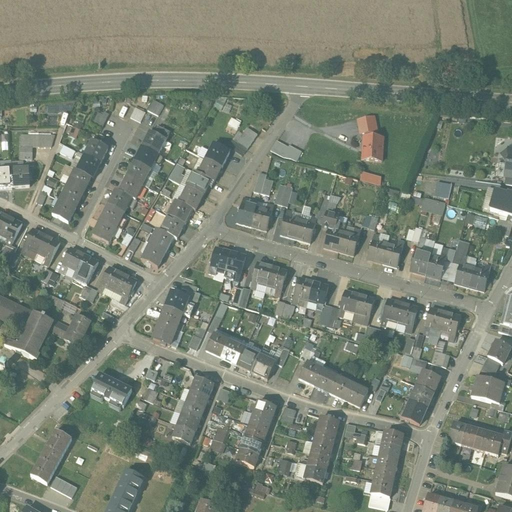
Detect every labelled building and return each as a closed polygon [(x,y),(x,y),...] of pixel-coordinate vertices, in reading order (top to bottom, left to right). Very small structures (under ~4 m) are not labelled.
[(155,100),(148,111),(159,118),(165,107),(155,100)] [(136,110),(131,119),(136,122),(141,112),(136,110)] [(141,112),(136,122),(141,125),(146,115),(141,112)] [(103,130),(110,116),(104,113),(102,116),(97,114),(92,124),(103,130)] [(146,115),(141,125),(146,127),(150,117),(146,115)] [(150,117),(146,127),(150,129),(155,120),(150,117)] [(241,124),(232,118),(228,125),(237,131),(241,124)] [(84,123),(76,119),(68,137),(76,140),(84,123)] [(358,122),(361,135),(376,133),(374,119),(358,122)] [(157,130),(153,138),(165,143),(168,136),(157,130)] [(256,137),(246,130),(243,135),(253,142),(256,137)] [(249,146),(253,142),(243,135),(240,140),(249,146)] [(21,136),(20,161),(32,161),(32,148),(51,149),(51,137),(21,136)] [(153,138),(149,136),(142,150),(157,158),(165,143),(153,138)] [(383,140),(363,139),(362,162),(382,163),(383,140)] [(246,151),(249,146),(240,140),(236,145),(246,151)] [(287,149),(276,143),(270,152),(283,159),(290,160),(296,163),(301,154),(289,148),(287,149)] [(108,152),(92,144),(84,158),(100,167),(108,152)] [(228,154),(212,147),(205,162),(221,169),(228,154)] [(511,147),(501,156),(507,164),(505,178),(507,178),(511,179),(511,147)] [(71,160),(75,154),(64,148),(60,155),(71,160)] [(157,158),(142,150),(134,165),(150,173),(153,166),(157,168),(160,166),(162,162),(161,160),(157,158)] [(100,167),(84,158),(76,173),(90,181),(92,182),(100,167)] [(181,159),(177,166),(181,169),(185,161),(181,159)] [(221,169),(205,162),(200,159),(192,174),(197,177),(210,183),(213,185),(221,169)] [(150,173),(134,165),(127,180),(142,187),(149,191),(157,176),(150,173)] [(181,169),(177,166),(168,181),(177,186),(185,170),(181,169)] [(76,173),(65,167),(61,176),(70,181),(67,188),(83,196),(90,181),(76,173)] [(197,177),(193,175),(185,170),(177,186),(186,190),(202,198),(210,183),(197,177)] [(28,172),(12,173),(12,191),(29,189),(28,172)] [(12,173),(0,173),(0,191),(12,191),(12,173)] [(381,180),(361,174),(361,181),(380,187),(381,180)] [(265,178),(258,176),(253,194),(260,197),(260,196),(265,182),(265,178)] [(142,187),(127,180),(119,195),(131,201),(135,202),(142,187)] [(272,184),(265,182),(260,196),(268,199),(272,184)] [(448,200),(452,186),(437,183),(434,197),(448,200)] [(45,186),(41,193),(46,196),(48,197),(52,190),(45,186)] [(202,198),(186,190),(177,186),(170,200),(179,205),(191,211),(194,213),(202,198)] [(286,189),(279,187),(275,205),(281,207),(286,189)] [(83,196),(67,188),(59,202),(75,211),(83,196)] [(292,191),(286,189),(281,207),(287,208),(292,191)] [(171,194),(163,190),(160,195),(168,200),(171,194)] [(507,194),(496,191),(490,212),(508,217),(511,217),(511,194),(507,193),(507,194)] [(41,193),(40,193),(35,205),(41,207),(46,196),(41,193)] [(119,195),(115,193),(107,208),(123,216),(131,201),(119,195)] [(421,205),(423,194),(415,193),(413,203),(421,205)] [(322,227),(329,229),(330,224),(339,226),(340,224),(336,223),(342,201),(330,198),(329,201),(322,227)] [(425,198),(422,211),(444,216),(447,203),(425,198)] [(316,220),(315,225),(322,227),(329,201),(323,199),(319,212),(318,211),(316,220)] [(179,205),(175,203),(170,200),(162,215),(167,218),(184,226),(191,211),(179,205)] [(243,200),(236,224),(251,228),(256,210),(247,207),(249,202),(243,200)] [(75,211),(59,202),(52,218),(67,225),(75,211)] [(263,212),(256,210),(251,228),(266,232),(273,208),(264,205),(263,212)] [(123,216),(107,208),(100,223),(115,231),(123,216)] [(159,214),(151,210),(147,217),(155,220),(159,214)] [(300,222),(291,219),(292,213),(287,212),(280,236),(295,241),(300,222)] [(371,219),(365,217),(362,229),(368,230),(371,219)] [(184,226),(167,218),(159,234),(172,240),(176,242),(184,226)] [(309,224),(300,222),(295,241),(309,245),(315,225),(316,220),(311,218),(309,224)] [(371,219),(368,230),(375,232),(378,220),(371,219)] [(21,227),(8,220),(0,235),(0,237),(13,244),(21,227)] [(511,224),(506,223),(500,221),(496,235),(509,238),(511,226),(511,224)] [(115,231),(100,223),(92,238),(107,246),(115,231)] [(339,226),(330,224),(329,229),(323,248),(338,253),(343,234),(345,228),(339,226)] [(415,233),(412,243),(418,245),(422,231),(416,230),(415,233)] [(353,237),(343,234),(338,253),(353,257),(360,232),(354,231),(353,237)] [(46,239),(32,232),(23,249),(37,256),(46,239)] [(159,234),(156,232),(148,247),(164,255),(172,240),(159,234)] [(409,232),(406,242),(412,243),(415,233),(409,232)] [(126,249),(132,239),(126,236),(120,246),(126,249)] [(389,240),(374,236),(367,261),(382,265),(387,246),(389,240)] [(60,245),(46,239),(37,256),(51,263),(60,245)] [(138,243),(133,241),(127,251),(132,254),(138,243)] [(396,249),(387,246),(382,265),(397,269),(403,245),(398,243),(396,249)] [(455,254),(448,283),(454,285),(459,266),(461,261),(462,256),(461,256),(464,244),(459,243),(455,254)] [(164,255),(148,247),(140,262),(156,270),(164,255)] [(431,259),(421,256),(423,250),(418,248),(411,273),(425,277),(431,259)] [(230,254),(215,250),(210,268),(225,272),(230,254)] [(84,258),(70,251),(62,268),(75,275),(84,258)] [(14,256),(7,252),(2,263),(8,266),(14,256)] [(455,254),(450,252),(447,264),(445,263),(440,281),(448,283),(455,254)] [(245,258),(230,254),(225,272),(223,278),(232,281),(234,275),(240,276),(245,258)] [(440,261),(431,259),(425,277),(440,281),(445,263),(447,257),(441,255),(440,261)] [(19,258),(14,256),(8,266),(14,269),(19,258)] [(98,264),(84,258),(75,275),(89,282),(98,264)] [(465,268),(459,266),(454,285),(469,290),(474,271),(477,262),(468,259),(465,268)] [(272,269),(257,265),(250,289),(256,291),(257,285),(266,287),(272,269)] [(286,273),(272,269),(266,287),(276,290),(274,296),(280,297),(286,273)] [(122,276),(108,270),(100,287),(113,294),(122,276)] [(489,275),(474,271),(469,290),(484,294),(489,275)] [(52,275),(46,272),(40,282),(46,285),(52,275)] [(57,278),(52,275),(46,285),(52,288),(57,278)] [(136,283),(122,276),(113,294),(127,301),(136,283)] [(313,283),(298,279),(293,298),(299,300),(297,306),(306,308),(308,302),(313,283)] [(328,288),(313,283),(308,302),(306,308),(316,311),(317,305),(323,306),(323,305),(328,288)] [(186,292),(194,294),(196,288),(183,284),(181,288),(187,291),(186,292)] [(243,290),(237,288),(232,304),(238,305),(240,301),(243,290)] [(90,293),(84,290),(80,299),(86,302),(90,293)] [(249,292),(243,290),(240,301),(246,303),(249,292)] [(186,292),(184,299),(188,300),(196,303),(199,295),(194,294),(186,292)] [(359,296),(344,292),(339,310),(339,311),(345,313),(343,319),(352,321),(354,315),(359,296)] [(96,296),(90,293),(86,302),(92,305),(96,296)] [(184,299),(171,293),(165,309),(182,316),(188,318),(192,310),(185,307),(188,300),(184,299)] [(374,301),(359,296),(354,315),(352,321),(362,324),(363,318),(369,320),(374,301)] [(33,314),(0,297),(0,319),(18,330),(13,339),(8,336),(6,340),(6,341),(18,346),(33,316),(32,315),(33,314)] [(511,297),(507,315),(503,314),(500,325),(511,327),(511,297)] [(402,305),(387,301),(380,326),(395,330),(397,324),(402,305)] [(284,305),(279,303),(274,318),(280,320),(281,318),(284,305)] [(221,305),(209,329),(216,332),(227,308),(221,305)] [(291,306),(284,305),(281,318),(287,319),(289,314),(291,314),(293,309),(290,308),(291,306)] [(331,307),(323,305),(323,306),(317,305),(316,311),(320,313),(318,323),(326,326),(331,307)] [(417,310),(402,305),(397,324),(406,326),(404,333),(410,334),(417,310)] [(339,310),(331,307),(326,326),(335,328),(338,317),(343,319),(345,313),(339,311),(339,310)] [(182,316),(165,309),(159,324),(175,331),(182,316)] [(445,314),(430,310),(425,329),(431,330),(429,337),(438,339),(440,333),(445,314)] [(53,324),(33,314),(32,315),(33,316),(18,346),(6,341),(3,347),(36,363),(39,357),(37,356),(48,333),(52,325),(53,325),(53,324)] [(113,319),(103,314),(101,319),(111,324),(113,319)] [(460,319),(445,314),(440,333),(449,336),(447,341),(453,343),(455,337),(460,319)] [(91,324),(75,316),(75,317),(76,317),(68,333),(53,325),(52,325),(48,333),(63,340),(63,341),(78,349),(83,339),(82,339),(89,325),(90,325),(91,324)] [(175,331),(159,324),(153,339),(169,346),(175,331)] [(511,327),(500,325),(499,333),(511,336),(511,327)] [(373,329),(366,327),(362,344),(368,346),(373,329)] [(373,329),(368,346),(376,348),(378,342),(380,332),(373,329)] [(182,333),(175,331),(169,346),(178,349),(184,334),(182,333)] [(388,334),(380,332),(378,342),(381,343),(382,341),(385,342),(388,334)] [(228,343),(213,336),(205,352),(221,359),(228,343)] [(423,338),(417,336),(410,359),(416,361),(423,338)] [(201,340),(194,337),(189,349),(196,351),(201,340)] [(445,344),(437,342),(431,365),(445,370),(449,357),(442,355),(445,344)] [(511,350),(496,342),(484,366),(494,370),(498,364),(502,367),(511,350)] [(243,350),(228,343),(221,359),(236,366),(243,350)] [(353,345),(346,343),(344,352),(351,354),(353,345)] [(359,347),(353,345),(351,354),(357,355),(359,347)] [(259,358),(243,350),(236,366),(251,374),(259,358)] [(309,365),(314,354),(310,352),(310,353),(305,351),(299,362),(304,364),(305,364),(307,364),(309,365)] [(269,356),(261,352),(259,358),(251,374),(267,381),(274,365),(271,364),(275,355),(270,352),(269,356)] [(410,359),(404,357),(402,366),(409,368),(410,365),(424,370),(426,364),(416,361),(410,359)] [(309,365),(307,364),(298,381),(314,388),(321,372),(309,365)] [(6,374),(9,368),(3,365),(0,371),(6,374)] [(494,370),(484,366),(481,373),(494,377),(497,372),(494,370)] [(146,379),(154,383),(158,375),(149,372),(146,379)] [(337,379),(321,372),(314,388),(329,395),(337,379)] [(439,380),(422,373),(416,388),(432,395),(439,380)] [(494,377),(481,373),(477,378),(492,383),(492,384),(501,387),(509,389),(511,383),(494,377)] [(131,393),(100,377),(92,393),(123,409),(131,393)] [(492,383),(477,378),(474,389),(471,389),(469,394),(472,395),(471,400),(491,405),(496,406),(501,387),(492,384),(492,383)] [(352,386),(337,379),(329,395),(344,402),(352,386)] [(213,387),(196,380),(191,392),(208,399),(213,387)] [(379,383),(374,380),(369,391),(374,393),(379,383)] [(379,390),(381,391),(386,393),(387,393),(390,387),(383,383),(379,390)] [(367,393),(352,386),(344,402),(359,410),(367,393)] [(432,395),(416,388),(409,403),(425,411),(432,395)] [(144,401),(153,405),(158,394),(149,390),(144,401)] [(229,394),(221,390),(215,402),(225,405),(229,394)] [(381,391),(375,401),(380,404),(386,393),(381,391)] [(208,399),(191,392),(186,404),(204,411),(208,399)] [(138,401),(135,414),(144,416),(146,402),(138,401)] [(276,410),(258,403),(254,415),(271,422),(276,410)] [(425,411),(409,403),(402,418),(419,426),(425,411)] [(204,411),(186,404),(182,416),(199,423),(204,411)] [(504,408),(496,406),(491,405),(490,410),(502,413),(504,408)] [(296,412),(285,409),(281,422),(292,425),(296,412)] [(271,422),(254,415),(249,427),(267,434),(271,422)] [(199,423),(182,416),(177,427),(195,434),(199,423)] [(156,419),(151,417),(146,429),(151,431),(156,419)] [(125,430),(98,418),(96,423),(122,434),(125,430)] [(339,424),(321,420),(317,432),(335,437),(339,424)] [(466,429),(454,425),(449,443),(461,447),(466,429)] [(195,434),(177,427),(173,440),(190,446),(195,434)] [(267,434),(249,427),(245,439),(263,445),(267,434)] [(478,432),(466,429),(461,447),(473,450),(478,432)] [(139,435),(125,430),(122,434),(136,441),(139,435)] [(224,445),(229,433),(223,431),(222,435),(215,433),(212,441),(224,445)] [(335,437),(317,432),(314,444),(332,449),(335,437)] [(490,436),(478,432),(473,450),(485,454),(490,436)] [(71,442),(56,433),(45,454),(60,463),(71,442)] [(403,438),(385,434),(382,446),(400,450),(403,438)] [(503,439),(490,436),(485,454),(498,458),(499,453),(507,456),(511,437),(511,436),(504,434),(503,439)] [(263,445),(245,439),(241,451),(258,457),(263,445)] [(106,447),(90,440),(88,444),(104,451),(106,447)] [(220,457),(224,445),(212,441),(208,453),(220,457)] [(332,449),(314,444),(311,456),(329,461),(332,449)] [(400,450),(382,446),(379,459),(397,463),(400,450)] [(130,456),(106,447),(104,451),(127,461),(130,456)] [(258,457),(241,451),(236,463),(254,469),(258,457)] [(45,454),(32,477),(48,487),(60,463),(45,454)] [(329,461),(311,456),(307,469),(326,473),(329,461)] [(397,463),(379,459),(376,471),(395,475),(397,463)] [(197,469),(176,461),(173,469),(189,476),(188,477),(193,479),(197,469)] [(206,463),(201,461),(197,469),(203,472),(206,463)] [(289,470),(291,464),(282,462),(280,468),(289,470)] [(359,474),(360,468),(349,465),(348,471),(359,474)] [(326,473),(307,469),(298,466),(295,479),(322,486),(326,474),(326,473)] [(511,470),(503,468),(495,496),(511,501),(511,470)] [(395,475),(376,471),(374,483),(392,487),(395,475)] [(143,481),(127,474),(116,497),(132,505),(143,481)] [(77,490),(56,479),(51,489),(72,500),(77,490)] [(392,487),(374,483),(371,496),(389,500),(392,487)] [(255,492),(237,485),(235,490),(253,497),(255,492)] [(265,495),(255,492),(253,497),(263,500),(265,495)] [(128,511),(132,505),(116,497),(108,511),(128,511)] [(437,511),(441,501),(428,497),(424,511),(437,511)] [(450,511),(453,504),(441,501),(437,511),(450,511)] [(217,511),(218,509),(201,502),(197,511),(217,511)]
